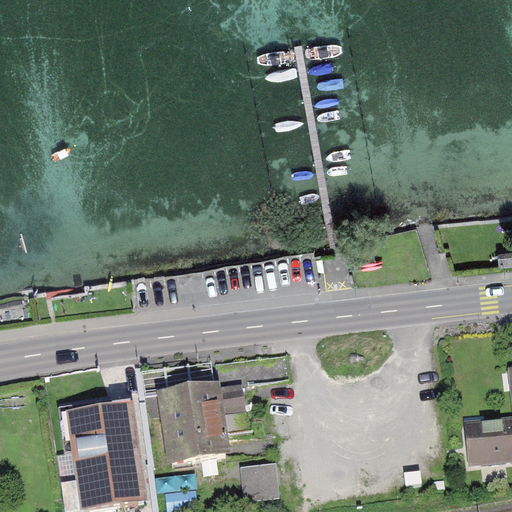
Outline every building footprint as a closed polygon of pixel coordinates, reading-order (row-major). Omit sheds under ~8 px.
[(511,250),(499,252),(500,267),(511,265),(511,250)] [(511,423),(465,428),(469,473),(511,469),(511,375),(510,375),(511,397),(511,423)] [(228,467),(215,391),(148,402),(161,478),(228,467)] [(145,511),(130,406),(62,416),(75,511),(145,511)] [(276,471),(243,474),(246,507),(279,505),(276,471)]
